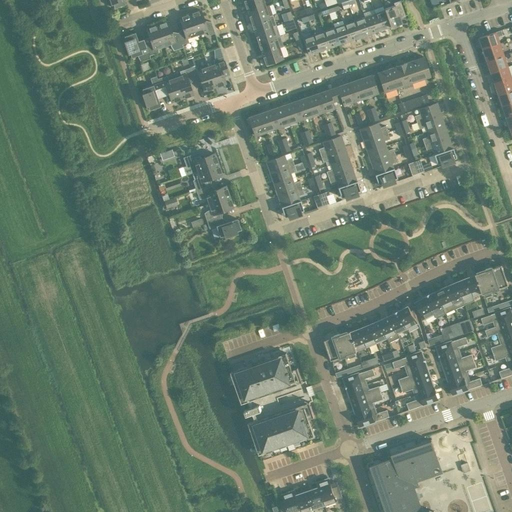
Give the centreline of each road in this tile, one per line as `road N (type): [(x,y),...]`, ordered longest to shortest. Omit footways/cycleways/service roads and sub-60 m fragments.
road 1 (residential): [(254,93),(456,24)]
road 2 (residential): [(308,332),(494,250)]
road 3 (residential): [(274,233),(465,167)]
road 4 (residential): [(511,187),(456,24)]
road 5 (residential): [(349,451),(485,404)]
road 6 (residential): [(274,233),(229,102)]
road 7 (residential): [(308,332),(349,451)]
